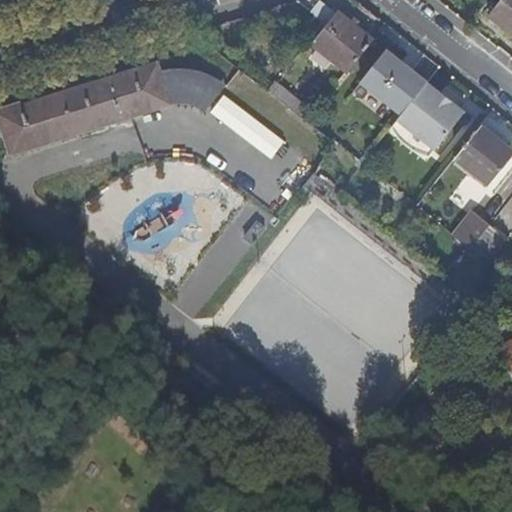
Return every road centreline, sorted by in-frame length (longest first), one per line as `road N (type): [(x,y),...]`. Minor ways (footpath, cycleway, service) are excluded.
road 1 (tertiary): [(160,0),(0,51)]
road 2 (residential): [(511,90),(399,0)]
